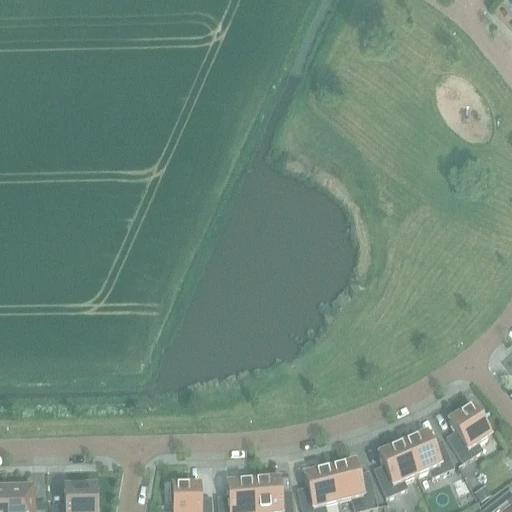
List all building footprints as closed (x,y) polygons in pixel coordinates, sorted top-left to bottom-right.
[(480,426),(482,424),(471,407),(454,418),(455,420),(448,425),(455,436),(445,442),(462,468),(482,455),(478,448),(489,440),(480,426)] [(425,437),(401,447),(416,480),(428,475),(431,482),(453,473),(441,444),(430,449),(425,437)] [(383,469),(372,474),(385,502),(407,493),(404,485),(416,480),(401,447),(378,458),(383,469)] [(345,466),(328,470),(337,507),(350,503),(352,511),(375,511),(377,511),(368,476),(357,478),(354,466),(346,468),(345,466)] [(307,491),(296,494),(300,511),(325,511),(325,510),(337,507),(328,470),(311,474),(312,477),(304,479),(307,491)] [(278,483),(252,485),(254,511),(292,511),(291,495),(279,496),(278,483)] [(228,500),(216,501),(217,511),(254,511),(252,485),(227,487),(228,500)] [(94,511),(94,491),(88,491),(88,486),(71,487),(71,491),(65,491),(65,511),(94,511)] [(173,508),(172,511),(210,511),(210,501),(199,502),(198,489),(190,489),(190,487),(169,487),(170,508),(173,508)] [(484,489),(474,495),(480,505),(490,499),(484,489)] [(32,511),(32,492),(6,493),(6,511),(32,511)] [(511,511),(511,507),(509,510),(502,500),(486,511),(511,511)]
